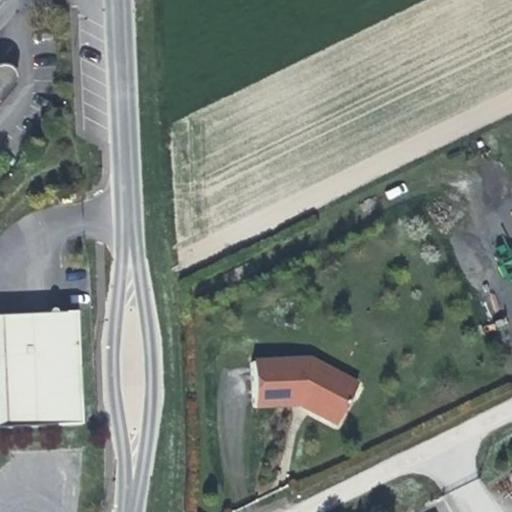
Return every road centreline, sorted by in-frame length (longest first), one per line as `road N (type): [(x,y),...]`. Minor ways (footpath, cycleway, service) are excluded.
road 1 (tertiary): [(117,0),(131,297)]
road 2 (unclassified): [(511,403),(289,511)]
road 3 (tertiary): [(119,511),(131,297)]
